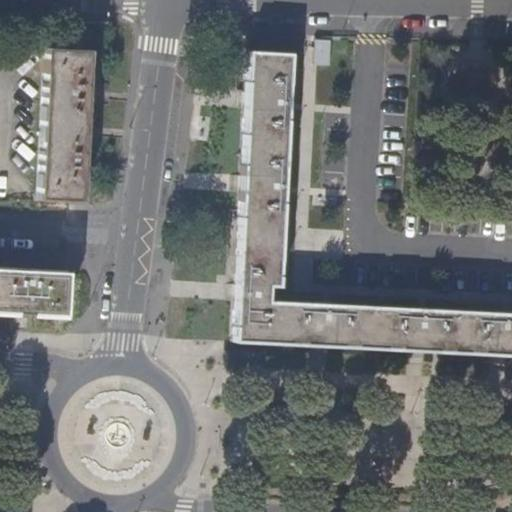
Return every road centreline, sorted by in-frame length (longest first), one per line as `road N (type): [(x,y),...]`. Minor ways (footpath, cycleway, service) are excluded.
road 1 (residential): [(166,4),(511,7)]
road 2 (residential): [(166,4),(139,242)]
road 3 (residential): [(139,495),(163,481),(177,457),(178,429),(165,404),(143,388),(115,385)]
road 4 (residential): [(0,0),(166,4)]
road 5 (residential): [(139,242),(115,385)]
road 6 (residential): [(0,233),(139,242)]
road 7 (residential): [(93,392),(68,422),(68,460),(93,490),(111,497)]
